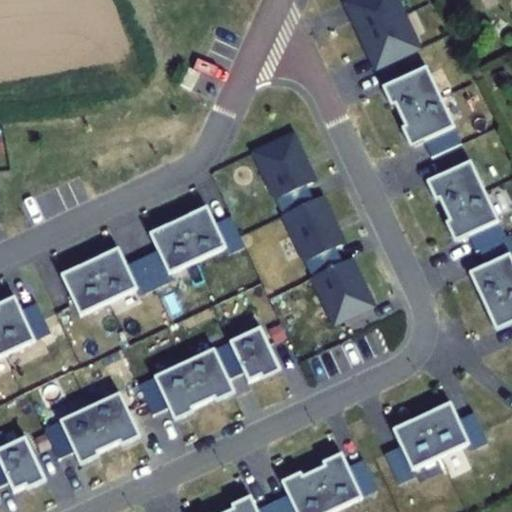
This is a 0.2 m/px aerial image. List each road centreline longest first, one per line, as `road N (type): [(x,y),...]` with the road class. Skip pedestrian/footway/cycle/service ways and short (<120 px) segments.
road 1 (residential): [(261,26),(315,75),(420,304),(420,344),(401,361),(86,511)]
road 2 (residential): [(0,256),(193,161),(261,26)]
